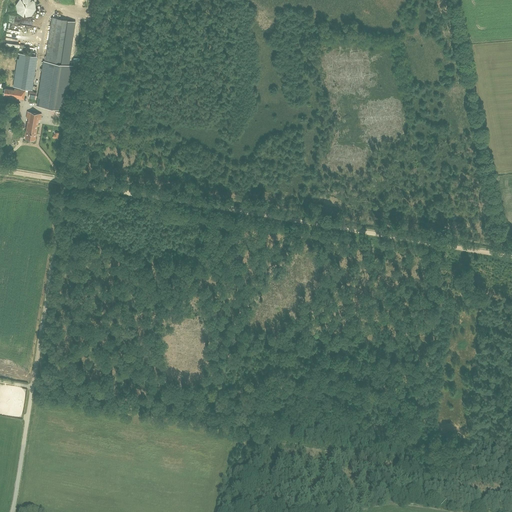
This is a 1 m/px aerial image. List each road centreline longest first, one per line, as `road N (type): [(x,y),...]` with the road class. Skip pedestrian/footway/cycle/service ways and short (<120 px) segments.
road 1 (track): [(0,170),(511,257)]
road 2 (unclassified): [(11,511),(85,54)]
